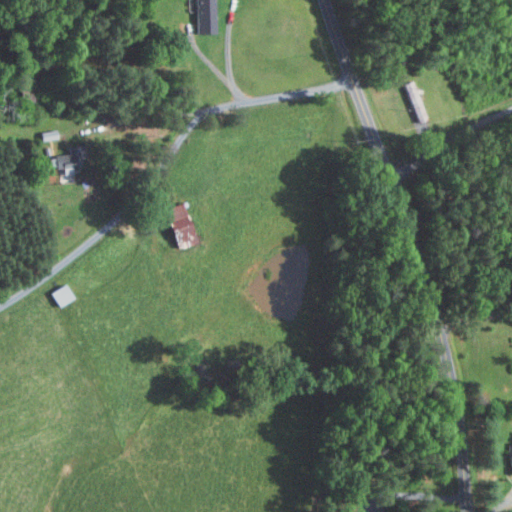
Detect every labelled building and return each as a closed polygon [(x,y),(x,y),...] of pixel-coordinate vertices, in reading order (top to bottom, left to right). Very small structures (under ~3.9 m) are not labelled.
[(210,0),(191,0),(193,33),(211,32),(210,0)] [(37,131),(38,140),(54,138),(54,129),(37,131)] [(61,167),(61,173),(73,173),(72,154),(47,154),(47,167),(61,167)] [(184,245),(191,243),(181,202),(160,208),(169,243),(183,239),(184,245)] [(46,292),(55,306),(69,298),(60,284),(46,292)]
